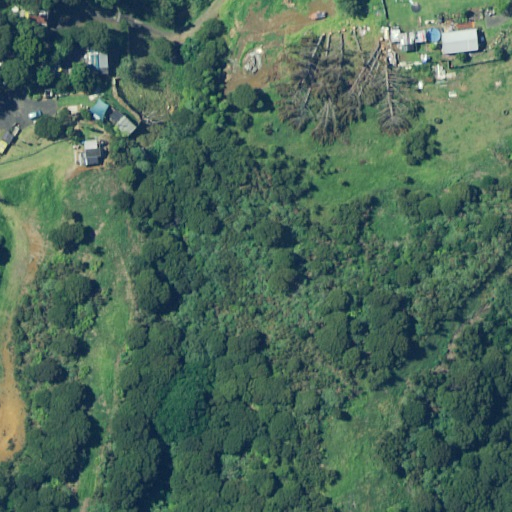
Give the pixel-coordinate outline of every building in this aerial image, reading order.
[(478,50),(475,30),(442,34),(444,54),(478,50)] [(106,55),(89,54),(75,54),(75,66),(89,66),(88,75),(105,75),(106,55)] [(442,66),(432,66),(433,81),(443,80),(442,66)] [(136,128),(117,110),(108,119),(127,137),(136,128)] [(99,158),(97,141),(83,143),(85,159),(99,158)]
